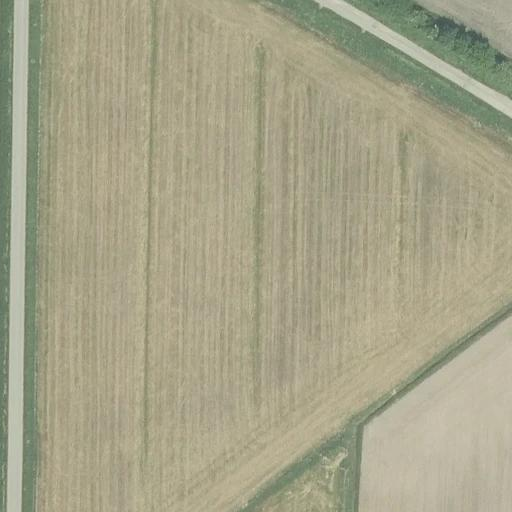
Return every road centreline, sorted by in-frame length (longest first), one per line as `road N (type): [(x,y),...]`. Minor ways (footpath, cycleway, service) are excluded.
road 1 (unclassified): [(19,0),(12,511)]
road 2 (unclassified): [(320,0),(511,112)]
